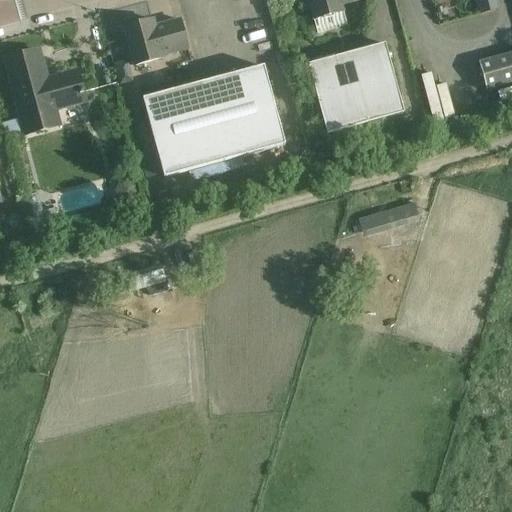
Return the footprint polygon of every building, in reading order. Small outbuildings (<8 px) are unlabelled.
[(308,0),(313,20),(343,12),(342,6),(363,0),(308,0)] [(153,21),(123,29),(134,67),(163,59),(163,57),(188,50),(180,21),(164,25),(164,27),(155,29),(153,21)] [(385,45),(308,66),(327,135),(404,114),(385,45)] [(6,61),(11,80),(26,136),(59,127),(54,111),(85,102),(77,73),(46,81),(39,52),(6,61)] [(486,91),(506,86),(511,84),(511,54),(479,64),(486,91)] [(127,62),(113,66),(119,87),(133,83),(127,62)] [(164,179),(285,147),(264,68),(143,101),(164,179)] [(17,120),(2,124),(6,138),(21,134),(17,120)] [(378,216),(359,222),(364,240),(420,223),(414,205),(398,210),(392,190),(369,197),(372,206),(375,205),(378,216)] [(160,267),(124,277),(129,294),(154,287),(156,294),(167,291),(160,267)]
